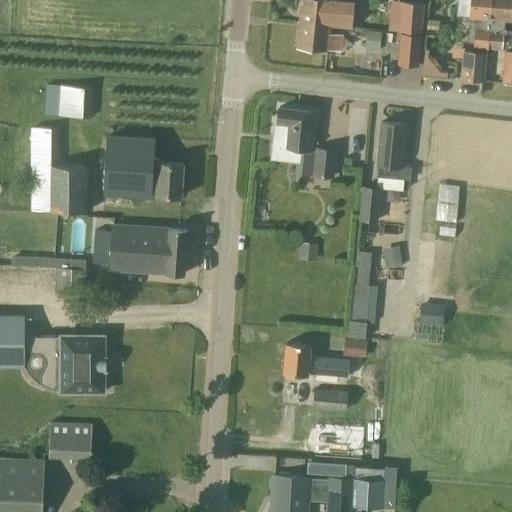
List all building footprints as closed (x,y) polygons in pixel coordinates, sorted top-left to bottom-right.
[(326,0),(301,0),(299,23),(330,26),(351,28),(353,0),(330,0),(331,0),(326,0)] [(459,0),(458,15),(470,16),(468,43),(474,43),(473,49),(487,50),(491,0),(459,0)] [(511,0),(491,0),(487,50),(502,51),(503,44),(511,45),(511,30),(504,30),(505,20),(510,20),(511,0)] [(402,2),(400,32),(421,33),(423,4),(402,2)] [(330,26),(299,23),(297,47),(341,52),(343,36),(329,34),(330,26)] [(381,30),(367,29),(366,48),(379,49),(381,30)] [(401,33),(398,64),(418,66),(420,35),(401,33)] [(422,76),(448,77),(448,62),(432,61),(432,50),(423,50),(422,76)] [(487,52),(462,50),(460,80),(484,82),(487,52)] [(511,67),(503,67),(502,83),(511,83),(511,67)] [(94,89),(46,85),(44,114),(91,118),(94,89)] [(316,112),(279,108),(277,121),(275,121),(271,160),(296,163),(295,174),(334,178),(337,149),(312,147),(316,112)] [(382,122),(377,177),(404,180),(410,180),(411,167),(401,166),(404,124),(382,122)] [(59,126),(32,126),(32,211),(87,211),(87,167),(59,167),(59,126)] [(157,166),(157,162),(158,162),(159,159),(153,158),(155,139),(107,136),(104,194),(151,197),(151,195),(155,195),(156,184),(153,184),(154,166),(157,166)] [(158,162),(157,162),(157,166),(154,166),(153,184),(156,184),(155,195),(181,196),(183,164),(158,162)] [(359,221),(379,223),(382,189),(376,188),(362,187),(359,221)] [(187,230),(112,225),(111,232),(95,231),(93,261),(109,262),(109,269),(152,272),(184,274),(187,230)] [(297,262),(315,263),(316,247),(298,245),(297,262)] [(398,249),(383,251),(386,270),(401,268),(398,249)] [(357,252),(354,284),(368,286),(371,253),(357,252)] [(86,260),(61,258),(60,268),(56,268),(54,293),(84,295),(86,260)] [(353,301),(351,322),(366,323),(368,303),(353,301)] [(421,306),(419,322),(443,324),(445,308),(421,306)] [(0,365),(30,366),(32,368),(34,371),(36,373),(38,375),(41,377),(44,378),(46,380),(49,381),(52,382),(55,382),(55,390),(61,390),(61,391),(104,391),(104,370),(106,370),(106,356),(104,356),(104,335),(61,335),(61,336),(56,336),(56,334),(42,334),(42,336),(25,336),(25,315),(0,315),(0,365)] [(416,334),(415,342),(428,343),(428,335),(416,334)] [(365,358),(366,341),(344,339),(343,356),(365,358)] [(347,378),(349,359),(310,356),(310,344),(285,342),(283,374),(308,376),(308,375),(347,378)] [(346,391),(315,389),(314,408),(345,410),(346,391)] [(52,421),(51,457),(93,458),(94,422),(52,421)] [(325,426),(323,456),(359,459),(361,429),(325,426)] [(0,511),(42,511),(44,459),(0,457),(0,511)] [(308,475),(328,476),(355,477),(355,466),(309,463),(308,475)] [(307,511),(308,501),(327,502),(328,479),(309,478),(309,477),(273,475),(271,511),(307,511)] [(355,477),(328,476),(328,479),(327,502),(326,511),(353,511),(353,508),(355,479),(355,477)] [(355,479),(353,508),(385,509),(386,481),(355,479)]
